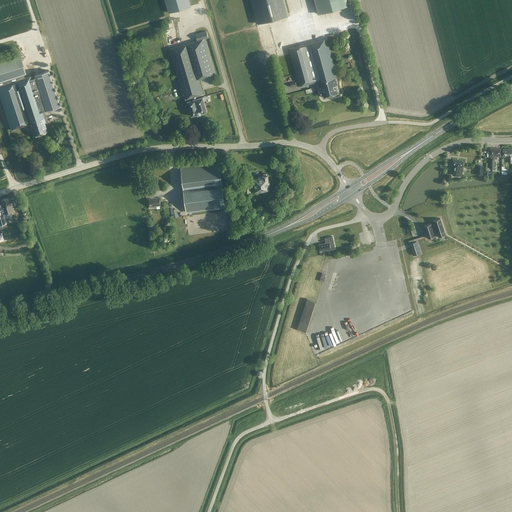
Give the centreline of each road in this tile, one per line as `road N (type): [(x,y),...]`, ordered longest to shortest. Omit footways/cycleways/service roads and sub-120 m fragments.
road 1 (unclassified): [(208,511),(234,442),(268,422),(264,372),(309,238),(367,215)]
road 2 (primary): [(0,312),(258,239)]
road 3 (unclassified): [(0,193),(129,154),(244,147)]
road 4 (tertiary): [(367,215),(391,212),(411,173),(444,148),(511,140)]
